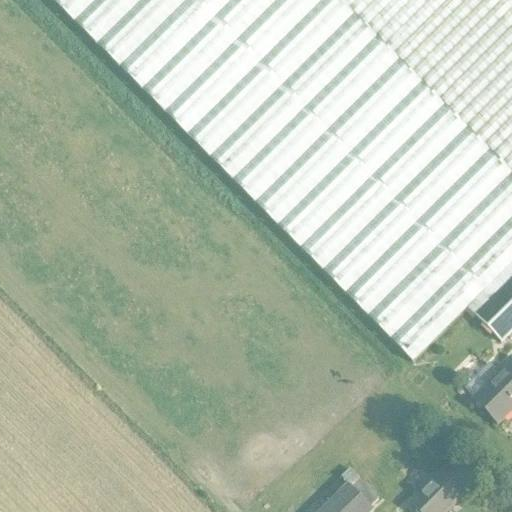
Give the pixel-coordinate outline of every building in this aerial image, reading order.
[(511,0),(46,0),(411,365),(465,310),(500,345),(511,332),(511,0)] [(511,362),(498,376),(488,367),(464,391),(473,401),(472,402),(497,426),(511,411),(511,362)] [(415,511),(445,511),(467,491),(445,468),(409,505),(415,511)] [(359,480),(349,490),(364,504),(369,510),(379,500),(359,480)] [(347,487),(321,511),(371,511),(369,510),(364,504),(349,490),(347,487)]
